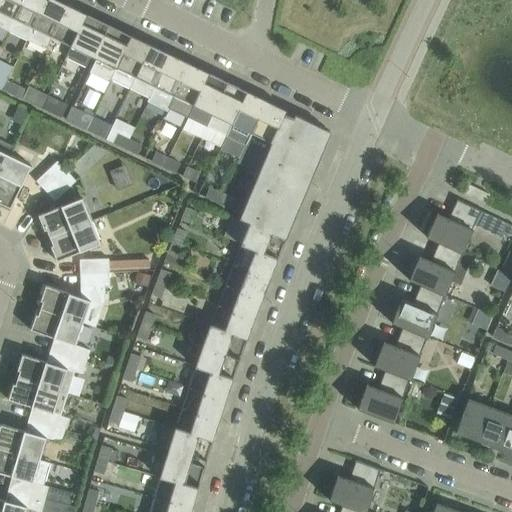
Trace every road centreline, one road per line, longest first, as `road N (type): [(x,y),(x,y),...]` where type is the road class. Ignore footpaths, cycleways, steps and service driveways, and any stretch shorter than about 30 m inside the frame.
road 1 (residential): [(376,116),(312,269),(228,511)]
road 2 (residential): [(320,416),(432,143)]
road 3 (residential): [(511,489),(320,416)]
road 4 (unclassified): [(376,116),(254,58)]
road 5 (unclassified): [(254,58),(133,0)]
road 6 (residential): [(376,116),(427,0)]
